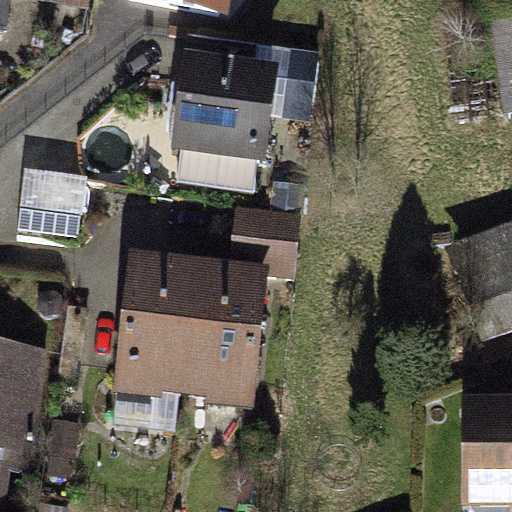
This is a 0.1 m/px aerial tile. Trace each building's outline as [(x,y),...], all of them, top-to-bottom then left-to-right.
[(8,0),(0,0),(0,44),(3,45),(8,0)] [(235,0),(116,0),(231,22),(235,0)] [(511,0),(498,0),(510,125),(511,125),(511,0)] [(280,78),(192,68),(182,160),(269,170),(280,78)] [(301,233),(242,227),(236,281),(295,287),(301,233)] [(511,233),(449,257),(485,355),(511,344),(511,233)] [(266,297),(130,285),(120,403),(255,415),(266,297)] [(0,511),(40,511),(60,362),(0,354),(0,511)] [(511,511),(511,418),(461,418),(460,511),(511,511)]
